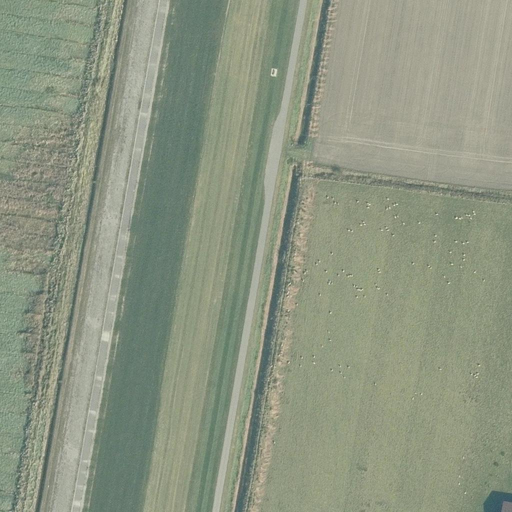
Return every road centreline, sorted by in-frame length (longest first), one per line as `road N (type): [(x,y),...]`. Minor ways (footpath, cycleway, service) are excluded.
road 1 (track): [(218,511),(306,0)]
road 2 (track): [(164,0),(76,511)]
